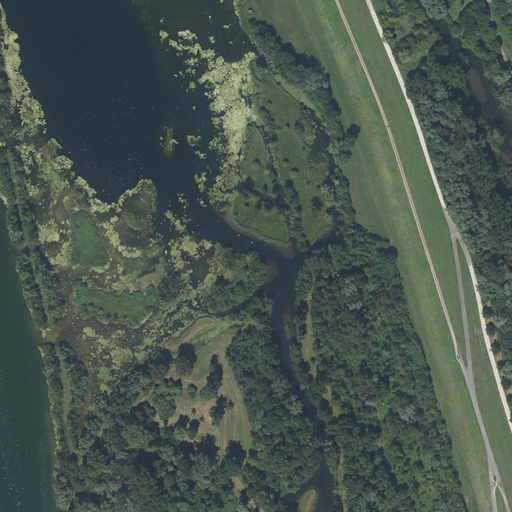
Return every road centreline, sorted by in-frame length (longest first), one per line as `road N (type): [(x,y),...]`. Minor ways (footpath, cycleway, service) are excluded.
road 1 (track): [(336,0),(383,117),(470,387)]
road 2 (track): [(470,387),(453,231),(367,0)]
road 3 (track): [(314,276),(308,356),(330,400),(344,511)]
road 4 (track): [(511,425),(471,268),(453,231)]
